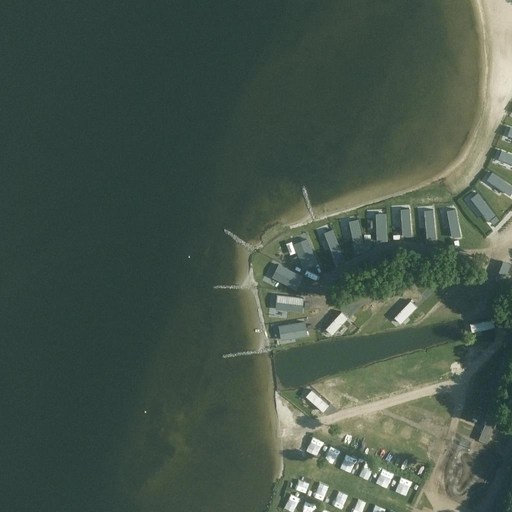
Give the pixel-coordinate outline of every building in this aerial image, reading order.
[(511,155),(502,151),(498,160),(511,165),(511,155)] [(511,185),(493,172),(486,181),(509,197),(511,193),(511,185)] [(470,200),(487,221),(495,215),(478,194),(470,200)] [(400,208),(402,236),(413,235),(411,207),(400,208)] [(456,207),(447,209),(452,239),(462,237),(456,207)] [(425,209),(427,236),(435,236),(433,209),(425,209)] [(376,241),(385,241),(384,213),(375,214),(376,241)] [(357,219),(348,221),(353,248),(363,246),(357,219)] [(333,228),(325,231),(335,257),(343,254),(333,228)] [(316,263),(308,244),(296,249),(303,268),(316,263)] [(302,276),(283,267),(277,279),(295,289),(302,276)] [(470,288),(442,312),(448,320),(477,295),(470,288)] [(370,303),(343,339),(380,332),(409,292),(373,302),(370,303)] [(303,298),(282,295),(281,309),(301,312),(303,298)] [(394,315),(401,323),(416,307),(409,300),(394,315)] [(325,328),(332,334),(348,318),(341,311),(325,328)] [(470,322),(471,331),(496,326),(494,318),(470,322)] [(307,335),(305,322),(285,325),(287,339),(307,335)] [(461,339),(440,348),(468,363),(491,343),(461,339)] [(440,348),(410,356),(443,380),(468,363),(440,348)] [(410,356),(380,364),(406,392),(443,380),(410,356)] [(380,364),(351,373),(380,400),(406,392),(380,364)] [(351,373),(318,382),(349,409),(380,400),(351,373)] [(311,387),(304,395),(326,412),(332,405),(311,387)] [(394,401),(392,411),(402,414),(404,404),(394,401)] [(363,416),(370,420),(375,410),(367,406),(363,416)] [(419,423),(422,413),(411,409),(408,419),(419,423)] [(440,426),(443,417),(433,414),(430,423),(440,426)] [(497,420),(488,416),(479,439),(487,443),(497,420)] [(399,431),(411,434),(414,425),(402,421),(399,431)] [(327,437),(330,428),(320,425),(317,434),(327,437)] [(423,430),(419,439),(429,444),(433,434),(423,430)] [(345,433),(339,441),(346,446),(352,438),(345,433)] [(312,436),(308,446),(320,450),(323,441),(312,436)] [(327,443),(323,453),(334,457),(338,448),(327,443)] [(479,457),(456,446),(441,478),(456,485),(461,476),(467,479),(471,472),(472,472),(479,457)] [(399,467),(404,455),(395,451),(390,463),(399,467)] [(349,454),(348,464),(356,465),(358,455),(349,454)] [(415,473),(419,463),(409,459),(405,468),(415,473)] [(364,460),(361,469),(371,472),(374,463),(364,460)] [(384,484),(390,471),(380,466),(374,479),(384,484)] [(402,477),(400,488),(413,491),(415,480),(402,477)] [(304,490),(307,483),(298,480),(295,487),(304,490)] [(313,484),(308,494),(319,498),(323,488),(313,484)] [(330,503),(338,505),(341,491),(333,489),(330,503)] [(334,511),(335,511),(308,501),(303,511),(334,511)]
